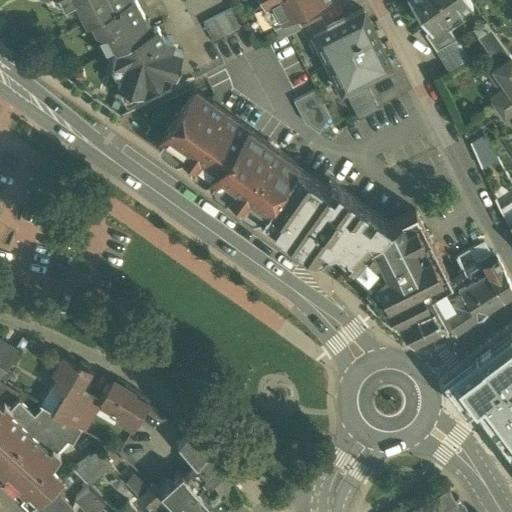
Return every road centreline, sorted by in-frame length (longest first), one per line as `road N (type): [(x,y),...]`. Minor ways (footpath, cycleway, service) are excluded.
road 1 (tertiary): [(0,77),(299,295),(366,367)]
road 2 (residential): [(0,308),(127,371),(196,418),(262,492),(264,508)]
road 3 (residential): [(511,254),(380,0)]
road 4 (tertiary): [(419,423),(459,452),(499,511)]
